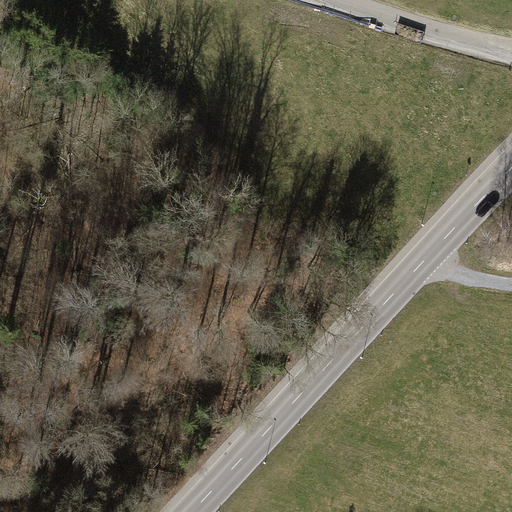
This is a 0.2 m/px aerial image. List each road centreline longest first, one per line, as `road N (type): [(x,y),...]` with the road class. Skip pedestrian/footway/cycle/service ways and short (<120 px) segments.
road 1 (tertiary): [(191,511),(511,168)]
road 2 (unclassified): [(332,0),(511,51)]
